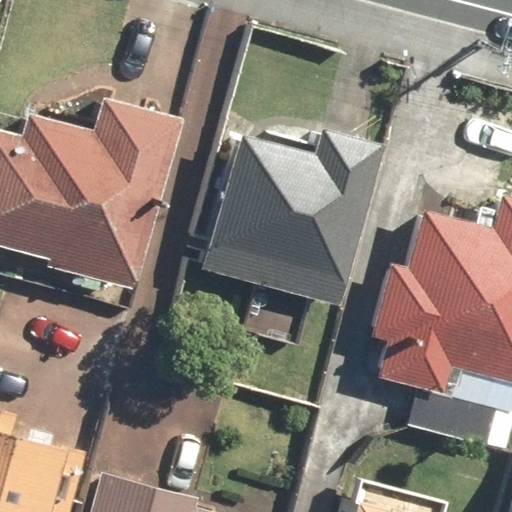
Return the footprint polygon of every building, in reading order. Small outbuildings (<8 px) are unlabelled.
[(0,241),(136,279),(180,116),(102,95),(93,129),(28,111),(21,133),(0,127),(0,241)] [(207,269),(340,304),(384,144),(322,128),(315,152),(244,133),(207,269)] [(435,361),(511,380),(511,195),(488,189),(479,225),(408,207),(394,263),(378,259),(360,330),(375,333),(366,370),(429,386),(435,361)] [(396,418),(482,438),(490,401),(404,381),(396,418)] [(0,511),(52,511),(69,447),(0,429),(0,511)] [(206,511),(193,508),(195,500),(101,475),(91,511),(206,511)] [(391,511),(349,501),(345,511),(391,511)]
